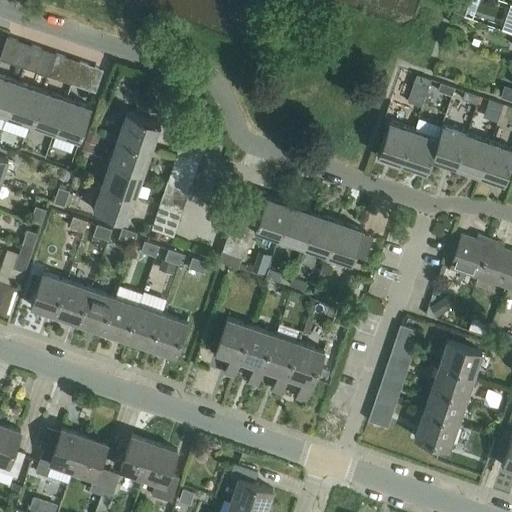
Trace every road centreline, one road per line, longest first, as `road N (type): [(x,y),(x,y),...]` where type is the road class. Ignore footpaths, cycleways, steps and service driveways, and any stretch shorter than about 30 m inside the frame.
road 1 (residential): [(431,205),(247,146),(203,71),(0,9)]
road 2 (unclassified): [(318,461),(6,356)]
road 3 (residential): [(338,469),(431,205)]
road 4 (unclassified): [(461,511),(338,469)]
